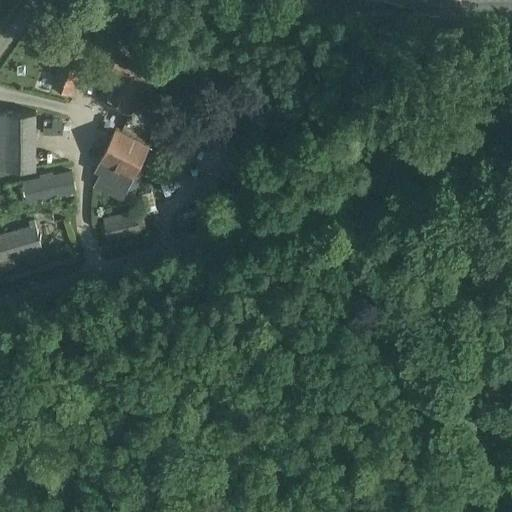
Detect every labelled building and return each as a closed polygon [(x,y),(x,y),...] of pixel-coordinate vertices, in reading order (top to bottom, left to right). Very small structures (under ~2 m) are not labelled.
[(103,94),(101,98),(118,106),(131,113),(145,84),(148,85),(150,81),(152,82),(157,73),(154,72),(156,69),(138,60),(121,52),(113,68),(115,69),(103,94)] [(62,61),(54,86),(72,92),(81,68),(62,61)] [(0,167),(36,167),(36,111),(0,111),(0,167)] [(143,200),(126,192),(150,144),(117,128),(95,172),(99,174),(93,187),(139,209),(143,200)] [(42,174),(43,178),(23,183),(28,202),(77,191),(72,171),(53,176),(52,172),(42,174)] [(141,231),(136,210),(104,219),(109,239),(141,231)] [(0,260),(43,248),(35,220),(31,222),(32,226),(0,235),(0,260)]
